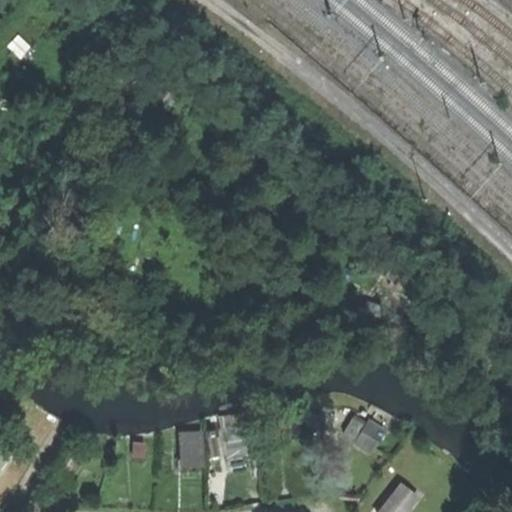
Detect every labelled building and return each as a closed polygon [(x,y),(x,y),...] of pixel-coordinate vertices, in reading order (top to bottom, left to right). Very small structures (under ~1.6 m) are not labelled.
[(225,416),(229,441),(248,437),(242,412),(225,416)] [(352,450),(369,460),(381,442),(375,439),(384,424),(372,417),(352,450)] [(256,426),(258,440),(286,437),(284,421),(256,426)] [(2,460),(12,468),(29,446),(10,432),(0,445),(0,449),(7,455),(2,460)] [(183,466),(203,466),(201,434),(181,435),(183,466)] [(54,473),(66,480),(82,455),(70,447),(54,473)]
